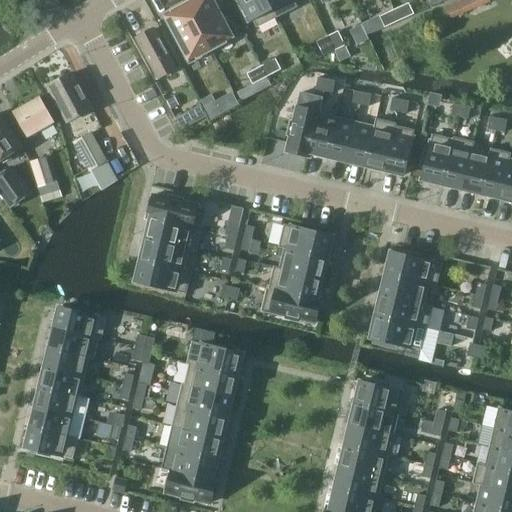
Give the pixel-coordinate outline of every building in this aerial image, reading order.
[(205,0),(196,0),(186,5),(210,50),(232,38),(214,3),(208,6),(205,0)] [(238,0),(249,21),(251,20),(256,29),(276,18),(267,0),(238,0)] [(267,0),(276,18),(297,8),(292,0),(267,0)] [(489,0),(461,0),(446,7),(451,19),(490,3),(489,0)] [(408,4),(394,10),(399,21),(413,15),(408,4)] [(174,24),(169,27),(187,62),(210,50),(186,5),(169,15),(174,24)] [(394,10),(379,17),(384,28),(399,21),(394,10)] [(156,80),(174,71),(152,30),(134,40),(156,80)] [(337,32),(327,37),(334,51),(344,46),(337,32)] [(327,37),(316,42),(323,57),(334,51),(327,37)] [(387,38),(376,43),(384,64),(395,60),(387,38)] [(344,46),(334,51),(339,62),(350,57),(344,46)] [(275,59),(260,67),(266,77),(280,70),(275,59)] [(260,67),(246,74),(252,85),(266,77),(260,67)] [(90,110),(71,74),(46,87),(65,123),(90,110)] [(323,92),(326,80),(317,78),(315,91),(323,92)] [(334,81),(326,80),(323,92),(332,94),(334,81)] [(360,106),(362,93),(354,91),(351,104),(360,106)] [(368,107),(371,95),(362,93),(360,106),(368,107)] [(211,96),(200,101),(208,115),(218,110),(211,96)] [(173,97),(166,101),(171,108),(177,104),(173,97)] [(38,99),(12,114),(26,138),(52,123),(38,99)] [(398,113),(400,100),(391,99),(389,111),(398,113)] [(406,114),(409,102),(400,100),(398,113),(406,114)] [(200,104),(175,118),(181,130),(206,116),(200,104)] [(459,118),(461,106),(453,104),(450,117),(459,118)] [(467,120),(470,107),(461,106),(459,118),(467,120)] [(318,115),(319,116),(319,113),(297,108),(293,123),(290,122),(287,136),(290,137),(286,152),(309,158),(310,154),(309,153),(318,115)] [(328,158),(337,120),(319,116),(318,115),(309,153),(310,154),(328,158)] [(495,132),(498,119),(489,117),(487,130),(495,132)] [(394,126),(395,126),(396,124),(375,119),(373,129),(374,129),(365,167),(384,171),(394,126)] [(504,133),(506,121),(498,119),(495,132),(504,133)] [(0,161),(19,148),(0,120),(0,161)] [(346,162),(355,124),(337,120),(328,158),(346,162)] [(374,129),(373,129),(355,124),(346,162),(365,167),(374,129)] [(414,131),(395,126),(394,126),(384,171),(403,176),(414,131)] [(87,171),(104,162),(105,162),(90,134),(72,143),(87,171)] [(453,140),(432,135),(427,154),(424,153),(421,167),(424,167),(421,180),(443,185),(453,140)] [(471,152),(474,143),(453,138),(453,140),(443,185),(462,190),(471,152)] [(508,161),(509,161),(510,154),(490,149),(488,156),(489,156),(480,194),(499,199),(508,161)] [(489,156),(488,156),(471,152),(462,190),(480,194),(489,156)] [(52,184),(44,158),(30,163),(37,188),(52,184)] [(511,161),(509,161),(508,161),(499,199),(511,201),(511,161)] [(0,175),(0,194),(10,208),(29,195),(11,168),(0,175)] [(52,184),(37,188),(42,203),(61,197),(57,182),(52,184)] [(147,218),(150,219),(150,218),(192,228),(192,227),(197,206),(181,203),(182,200),(168,196),(168,199),(152,196),(147,218)] [(201,230),(192,227),(192,228),(150,218),(150,219),(145,239),(187,249),(186,250),(196,252),(201,230)] [(231,224),(228,237),(236,239),(239,226),(231,224)] [(278,248),(285,249),(285,248),(327,258),(332,237),(284,225),(278,248)] [(254,228),(246,226),(243,238),(251,240),(254,228)] [(233,251),(236,239),(228,237),(225,249),(233,251)] [(248,253),(251,240),(243,238),(240,251),(248,253)] [(182,270),(186,250),(187,249),(145,239),(140,260),(182,270)] [(322,279),(327,258),(285,248),(285,249),(280,269),(322,279)] [(390,253),(385,274),(427,284),(426,285),(436,288),(441,265),(417,259),(417,256),(404,253),(403,256),(390,253)] [(220,270),(228,272),(231,260),(223,258),(220,270)] [(246,261),(238,259),(235,272),(243,274),(246,261)] [(191,272),(182,270),(140,260),(135,282),(186,294),(191,272)] [(317,300),(317,299),(322,279),(280,269),(273,267),(268,289),(317,300)] [(422,305),(426,285),(427,284),(385,274),(380,295),(422,305)] [(478,283),(475,296),(483,298),(486,285),(478,283)] [(228,300),(231,287),(223,285),(220,298),(228,300)] [(501,287),(492,285),(490,298),(498,300),(501,287)] [(236,302),(239,289),(231,287),(228,300),(236,302)] [(320,300),(317,299),(317,300),(268,289),(263,311),(285,316),(285,319),(298,322),(299,319),(315,323),(320,300)] [(431,307),(422,305),(380,295),(375,316),(417,326),(416,327),(426,329),(431,307)] [(480,310),(483,298),(475,296),(472,308),(480,310)] [(495,312),(498,300),(490,298),(487,310),(495,312)] [(58,308),(53,328),(101,340),(106,319),(58,308)] [(375,316),(370,338),(374,339),(373,343),(373,344),(395,349),(395,348),(396,345),(421,351),(426,329),(416,327),(417,326),(375,316)] [(466,329),(475,331),(478,319),(470,317),(466,329)] [(493,320),(485,318),(482,330),(490,332),(493,320)] [(193,339),(213,343),(215,330),(196,326),(193,339)] [(101,340),(53,328),(49,348),(94,359),(98,340),(101,340)] [(439,333),(437,342),(452,346),(454,336),(439,333)] [(143,350),(146,337),(137,335),(134,348),(143,350)] [(155,339),(146,337),(143,350),(152,352),(155,339)] [(191,342),(186,364),(237,376),(242,354),(191,342)] [(475,358),(478,346),(469,344),(466,356),(475,358)] [(483,360),(486,348),(478,346),(475,358),(483,360)] [(94,360),(94,359),(49,348),(44,368),(82,377),(87,358),(94,360)] [(140,362),(143,350),(134,348),(131,360),(140,362)] [(150,364),(152,352),(143,350),(140,362),(150,364)] [(433,359),(431,365),(443,368),(444,362),(433,359)] [(232,397),(237,376),(186,364),(186,365),(188,365),(184,385),(181,384),(181,385),(232,397)] [(77,397),(82,377),(44,368),(39,388),(77,397)] [(124,374),(121,386),(130,389),(133,376),(124,374)] [(140,374),(137,384),(149,386),(152,376),(140,374)] [(359,382),(354,404),(405,416),(410,394),(359,382)] [(138,384),(135,396),(144,398),(147,386),(138,384)] [(227,418),(232,397),(181,385),(176,406),(227,418)] [(128,401),(130,389),(121,386),(118,399),(128,401)] [(73,417),(77,397),(39,388),(34,408),(73,417)] [(458,393),(456,401),(464,403),(465,395),(458,393)] [(141,411),(144,398),(135,396),(132,409),(141,411)] [(455,400),(452,413),(461,415),(464,403),(456,401),(455,400)] [(405,417),(405,416),(354,404),(349,425),(398,437),(398,436),(391,434),(396,415),(405,417)] [(222,439),(227,418),(176,406),(171,427),(222,439)] [(68,436),(73,417),(34,408),(30,428),(77,439),(77,438),(68,436)] [(436,410),(434,423),(443,425),(446,413),(436,410)] [(511,412),(499,410),(494,429),(511,433),(511,412)] [(115,414),(112,426),(121,428),(124,416),(115,414)] [(450,419),(447,431),(456,433),(459,421),(450,419)] [(440,437),(443,425),(434,423),(431,435),(440,437)] [(393,458),(398,437),(349,425),(344,446),(393,458)] [(118,441),(121,428),(112,426),(109,439),(118,441)] [(128,426),(125,438),(134,440),(137,428),(128,426)] [(217,460),(222,439),(171,427),(171,428),(180,430),(175,450),(217,460)] [(72,460),(77,439),(30,428),(25,448),(72,460)] [(511,453),(511,433),(494,429),(490,448),(511,453)] [(131,453),(134,440),(125,438),(122,451),(131,453)] [(444,444),(441,456),(450,458),(453,446),(444,444)] [(104,459),(113,461),(116,448),(107,446),(104,459)] [(393,458),(344,446),(339,467),(381,477),(386,457),(393,458)] [(511,472),(511,453),(490,448),(486,466),(476,464),(511,472)] [(212,480),(217,460),(175,450),(170,471),(215,482),(215,481),(212,480)] [(426,452),(423,465),(433,467),(436,455),(426,452)] [(448,471),(450,458),(441,456),(438,468),(448,471)] [(511,492),(511,472),(476,464),(472,483),(511,492)] [(430,479),(433,467),(423,465),(420,477),(430,479)] [(376,497),(381,477),(339,467),(334,488),(385,500),(385,499),(376,497)] [(210,504),(215,482),(170,471),(165,493),(181,497),(181,500),(193,503),(193,500),(210,504)] [(127,482),(115,479),(112,491),(124,493),(127,482)] [(435,481),(432,494),(442,496),(444,483),(435,481)] [(511,511),(511,492),(472,483),(471,484),(481,486),(477,504),(511,511)] [(341,511),(382,511),(385,500),(334,488),(329,508),(326,507),(326,508),(341,511)] [(416,494),(413,507),(423,509),(426,497),(416,494)] [(439,508),(442,496),(432,494),(430,506),(439,508)]
